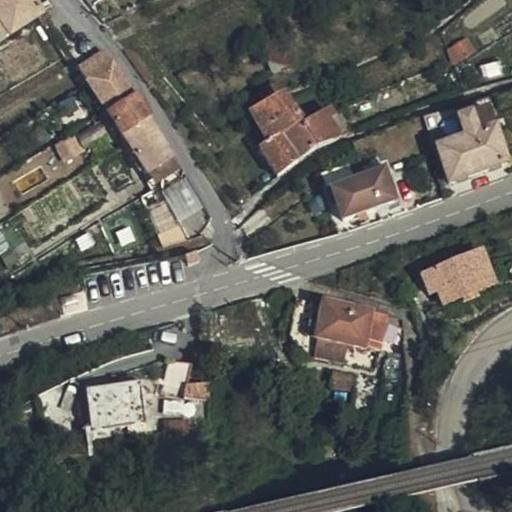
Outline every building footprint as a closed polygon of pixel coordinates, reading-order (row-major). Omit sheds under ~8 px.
[(0,0),(0,40),(26,24),(10,0),(0,0)] [(10,0),(26,24),(31,21),(17,0),(10,0)] [(71,91),(95,126),(122,110),(97,75),(71,91)] [(261,116),(272,109),(261,95),(251,102),(261,116)] [(44,120),(52,135),(72,125),(62,106),(47,114),(49,117),(44,120)] [(260,141),(267,146),(290,129),(273,108),(272,109),(261,116),(251,123),(242,130),(253,144),(260,141)] [(98,131),(110,150),(138,134),(125,114),(98,131)] [(298,147),(308,159),(335,148),(327,133),(330,131),(324,119),(313,127),(303,132),(295,137),(301,144),(298,147)] [(482,124),(453,134),(460,153),(433,164),(444,196),(501,175),(482,124)] [(269,148),(279,160),(298,147),(301,144),(295,137),(290,129),(267,146),(269,148)] [(110,150),(117,160),(135,186),(161,170),(138,134),(110,150)] [(86,139),(59,154),(67,167),(93,151),(86,139)] [(279,160),(288,174),(308,159),(298,147),(279,160)] [(248,163),(258,176),(279,160),(269,148),(248,163)] [(67,167),(59,154),(45,162),(53,175),(67,167)] [(258,176),(267,189),(288,174),(279,160),(258,176)] [(326,186),(353,181),(350,166),(323,172),(326,186)] [(359,193),(369,222),(377,219),(378,224),(391,220),(385,201),(379,202),(374,188),(359,193)] [(333,234),(369,222),(359,193),(323,205),(333,234)] [(144,241),(150,251),(175,247),(167,233),(144,241)] [(484,249),(424,273),(432,291),(438,288),(444,302),(496,281),(484,249)] [(187,269),(197,266),(195,257),(184,260),(187,269)] [(355,363),(362,329),(286,312),(279,347),(286,362),(306,371),(334,377),(338,359),(355,363)] [(376,331),(362,329),(355,363),(370,366),(376,331)] [(198,410),(198,396),(177,398),(183,377),(155,366),(141,407),(170,417),(172,411),(198,410)] [(322,388),(320,400),(336,390),(322,388)] [(357,423),(370,425),(375,392),(363,389),(357,423)] [(336,390),(320,400),(339,404),(342,392),(336,390)] [(66,419),(71,447),(72,453),(128,443),(120,403),(65,412),(66,419)] [(63,448),(71,447),(66,419),(58,420),(63,448)] [(154,447),(176,442),(174,431),(151,435),(154,447)] [(44,459),(41,450),(31,454),(34,463),(44,459)]
